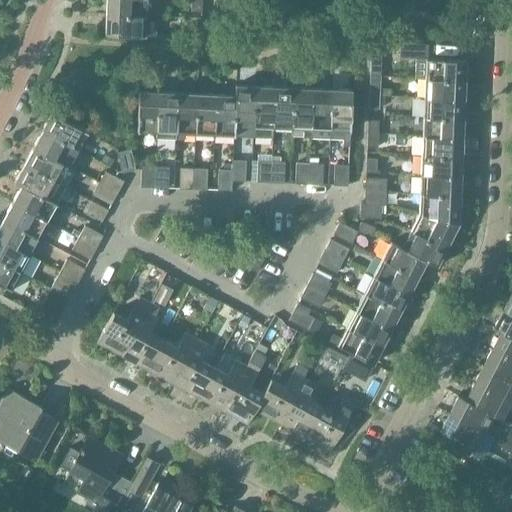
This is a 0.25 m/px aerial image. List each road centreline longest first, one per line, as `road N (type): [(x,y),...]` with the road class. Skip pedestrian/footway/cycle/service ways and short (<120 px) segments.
road 1 (residential): [(362,511),(478,278),(495,223),(503,0)]
road 2 (residential): [(127,237),(146,203),(329,206),(277,311)]
road 3 (residential): [(339,511),(59,364)]
road 4 (residential): [(277,311),(127,237)]
road 5 (residential): [(59,364),(127,237)]
